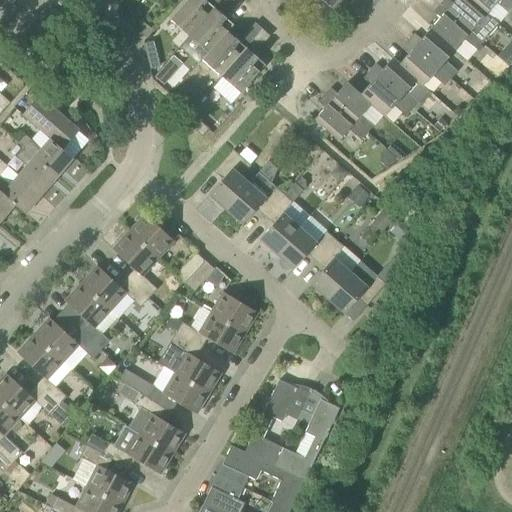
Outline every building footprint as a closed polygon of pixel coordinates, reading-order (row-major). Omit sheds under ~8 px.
[(189,36),(214,8),(205,0),(187,0),(170,20),(182,30),(171,42),(179,48),(189,36)] [(315,0),(306,10),(323,25),(345,0),(315,0)] [(444,0),(440,5),(483,43),(489,36),(499,25),(487,14),(470,0),(456,0),(453,4),(448,0),(444,0)] [(470,0),(487,14),(499,25),(506,17),(511,23),(511,4),(506,0),(470,0)] [(431,29),(455,50),(464,40),(476,50),(483,43),(440,5),(434,12),(440,18),(431,29)] [(189,36),(208,53),(227,31),(228,32),(234,25),(221,14),(214,8),(189,36)] [(408,41),(451,79),(457,72),(445,61),(455,50),(431,29),(421,40),(415,34),(408,41)] [(202,60),(221,76),(246,48),(228,32),(208,53),(202,60)] [(154,41),(144,44),(150,68),(160,66),(154,41)] [(445,86),(451,79),(408,41),(402,48),(409,54),(399,65),(416,81),(423,87),(433,76),(445,86)] [(221,76),(241,93),(266,65),(246,48),(221,76)] [(370,71),(412,109),(419,102),(407,91),(416,81),(399,65),(393,59),(383,70),(376,64),(370,71)] [(163,68),(155,77),(164,85),(172,76),(163,68)] [(366,89),(361,95),(371,104),(371,105),(383,115),(384,117),(394,106),(406,116),(412,109),(370,71),(363,78),(370,84),(366,89)] [(331,88),(324,95),(367,133),(371,128),(374,126),(362,115),(371,105),(371,104),(361,95),(347,83),(346,85),(344,86),(338,94),(331,88)] [(461,90),(456,96),(465,104),(470,98),(461,90)] [(315,120),(339,141),(349,130),(361,140),(367,133),(324,95),(318,102),(325,108),(315,120)] [(50,139),(63,150),(79,131),(39,96),(26,111),(23,115),(50,139)] [(194,130),(201,122),(205,117),(202,105),(199,102),(191,112),(183,120),(194,130)] [(441,117),(434,125),(441,131),(448,123),(441,117)] [(201,122),(194,130),(202,137),(208,131),(209,129),(201,122)] [(294,131),(286,140),(295,147),(302,138),(294,131)] [(25,135),(19,142),(24,147),(31,140),(25,135)] [(24,147),(24,148),(57,177),(73,159),(63,150),(50,139),(41,149),(31,140),(24,147)] [(395,158),(397,160),(404,152),(389,139),(383,147),(385,149),(393,156),(395,158)] [(22,150),(16,157),(27,166),(19,176),(41,196),(42,195),(55,180),(57,177),(24,148),(23,148),(22,150)] [(380,155),(380,164),(386,169),(395,158),(393,156),(385,149),(380,155)] [(209,195),(226,210),(249,183),(241,177),(251,166),(233,150),(214,172),(223,180),(209,195)] [(271,179),(278,169),(267,161),(260,171),(271,179)] [(338,166),(334,170),(335,178),(339,181),(346,173),(338,166)] [(243,225),(257,209),(265,217),(284,195),(258,172),(249,183),(226,210),(243,225)] [(41,196),(18,176),(10,185),(0,176),(0,191),(15,205),(26,214),(41,196)] [(284,195),(265,217),(274,224),(260,240),(277,255),(300,228),(311,216),(294,201),(306,188),(305,181),(302,178),(294,183),(284,195)] [(358,186),(350,195),(362,205),(370,196),(358,186)] [(0,222),(15,205),(0,191),(0,222)] [(384,211),(375,221),(385,230),(394,219),(384,211)] [(129,232),(158,259),(174,242),(145,215),(129,232)] [(402,220),(395,227),(407,239),(414,230),(402,220)] [(300,228),(277,255),(294,269),(307,254),(316,261),(335,239),(326,232),(317,243),(300,228)] [(127,278),(149,298),(157,289),(143,276),(158,259),(129,232),(113,249),(135,269),(127,278)] [(335,239),(316,261),(324,269),(311,284),(328,299),(361,262),(335,239)] [(196,253),(176,275),(185,283),(205,261),(196,253)] [(194,292),(214,270),(205,261),(185,283),(194,292)] [(367,306),(386,284),(361,262),(328,299),(345,314),(358,298),(367,306)] [(149,298),(127,278),(119,287),(97,267),(82,284),(111,311),(127,294),(141,307),(142,306),(149,298)] [(110,341),(95,328),(111,311),(82,284),(66,301),(87,321),(79,330),(101,350),(110,341)] [(202,307),(245,333),(257,313),(223,293),(213,310),(204,305),(202,307)] [(190,327),(184,337),(202,348),(208,338),(233,353),(245,333),(202,307),(190,327)] [(99,352),(101,350),(79,330),(71,338),(50,318),(34,336),(64,363),(79,346),(93,359),(99,352)] [(170,320),(166,326),(176,332),(182,322),(177,318),(170,320)] [(176,333),(184,337),(190,327),(182,323),(176,333)] [(221,373),(196,358),(202,348),(184,337),(176,333),(170,343),(177,348),(165,368),(175,373),(209,394),(221,373)] [(34,336),(18,353),(44,377),(36,386),(58,406),(62,402),(67,397),(55,387),(48,380),(64,363),(34,336)] [(123,374),(119,381),(140,393),(148,398),(154,388),(163,393),(197,414),(209,394),(175,373),(165,368),(163,366),(151,385),(126,369),(125,370),(123,374)] [(123,374),(116,370),(112,377),(119,381),(123,374)] [(0,400),(20,418),(27,425),(35,416),(41,407),(50,415),(58,406),(36,386),(28,394),(7,374),(0,381),(0,400)] [(245,452),(275,467),(284,448),(263,438),(273,417),(282,422),(286,415),(297,420),(302,410),(290,405),(298,389),(279,380),(245,452)] [(135,401),(134,404),(142,409),(151,414),(139,434),(173,454),(185,434),(166,423),(158,418),(164,408),(148,398),(140,393),(135,401)] [(284,448),(275,467),(305,481),(333,423),(337,414),(339,408),(333,405),(328,403),(321,399),(313,416),(302,410),(297,420),(309,426),(306,432),(315,437),(305,458),(296,454),(284,448)] [(20,420),(19,419),(20,418),(0,400),(0,447),(15,462),(23,453),(11,443),(4,435),(10,429),(11,430),(13,431),(17,431),(18,431),(20,430),(22,428),(22,425),(21,423),(20,420)] [(69,408),(69,414),(74,419),(81,412),(73,404),(69,408)] [(127,454),(161,474),(173,454),(139,434),(127,454)] [(118,448),(110,443),(103,454),(112,459),(118,448)] [(83,459),(73,479),(87,487),(122,505),(133,484),(106,470),(112,459),(103,454),(84,445),(85,446),(80,457),(83,459)] [(261,470),(282,481),(272,502),(291,511),(305,481),(275,467),(245,452),(232,446),(217,476),(243,488),(249,477),(256,480),(261,470)] [(0,464),(7,471),(8,469),(15,462),(3,451),(0,447),(0,464)] [(217,476),(208,496),(203,505),(217,511),(290,511),(291,511),(272,502),(266,511),(240,511),(245,503),(238,500),(243,488),(217,476)] [(87,487),(76,508),(73,511),(118,511),(122,505),(87,487)] [(59,498),(53,509),(59,511),(62,511),(68,503),(66,502),(59,498)]
